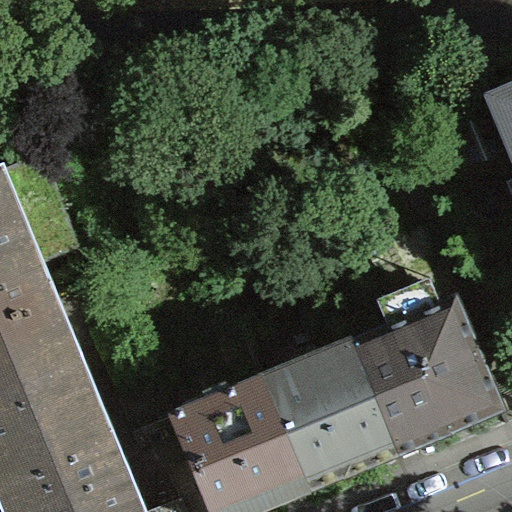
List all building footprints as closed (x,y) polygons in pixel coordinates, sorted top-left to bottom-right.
[(511,140),(511,75),(501,80),(505,92),(494,97),(511,140)] [(0,487),(6,501),(10,511),(142,511),(121,459),(124,457),(117,438),(113,440),(53,296),(57,294),(49,275),(45,277),(40,262),(80,246),(44,151),(0,169),(0,487)] [(351,339),(398,451),(451,428),(503,406),(456,295),(351,339)] [(262,376),(309,487),(346,472),(398,451),(351,339),(262,376)] [(262,376),(173,412),(214,511),(247,511),(260,507),(284,496),(285,498),(308,488),(309,487),(262,376)]
